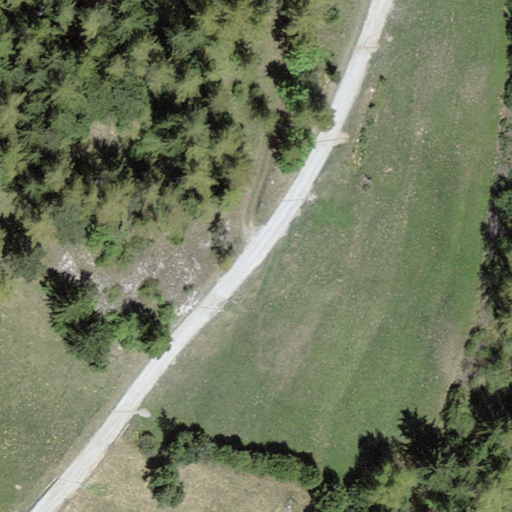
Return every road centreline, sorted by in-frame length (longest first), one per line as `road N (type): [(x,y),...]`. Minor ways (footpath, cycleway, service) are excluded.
road 1 (track): [(246,257),(35,511)]
road 2 (track): [(379,0),(303,189),(269,239),(246,257)]
road 3 (track): [(246,257),(271,110),(271,0)]
